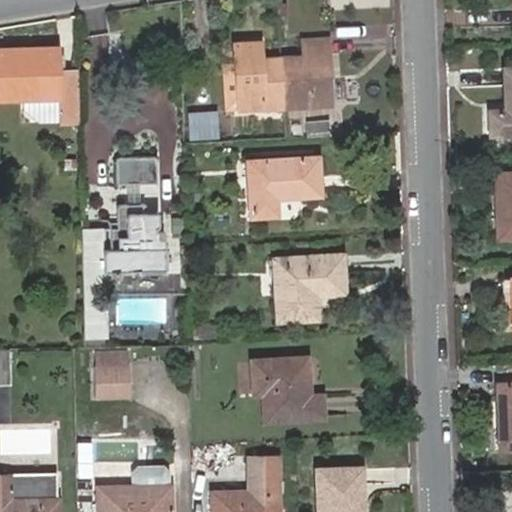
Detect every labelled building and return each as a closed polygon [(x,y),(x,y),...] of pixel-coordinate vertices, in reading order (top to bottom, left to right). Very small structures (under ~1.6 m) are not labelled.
[(302,56),(280,56),(283,108),(310,108),(329,107),(328,38),(301,38),(302,56)] [(283,108),(280,56),(263,56),(263,40),(233,40),(234,89),(234,105),(234,108),(283,108)] [(78,125),(77,74),(58,75),(57,51),(0,52),(0,102),(24,103),(58,102),(58,125),(78,125)] [(234,89),(233,60),(222,60),(222,105),(234,105),(234,89)] [(511,68),(503,69),(504,105),(486,106),(488,135),(511,133),(511,68)] [(58,102),(24,103),(24,112),(37,125),(58,125),(58,102)] [(283,108),(283,118),(310,118),(310,108),(283,108)] [(188,143),(215,142),(213,114),(187,116),(188,143)] [(303,122),(304,140),(328,138),(328,120),(303,122)] [(155,161),(117,162),(113,166),(114,187),(156,186),(155,161)] [(243,165),(246,219),(272,218),(271,199),(313,197),(312,161),(243,165)] [(505,189),(506,236),(511,235),(511,172),(494,173),(494,189),(505,189)] [(496,236),(506,236),(505,189),(494,189),(496,236)] [(116,232),(109,232),(102,232),(103,249),(101,249),(101,254),(104,255),(102,260),(102,281),(104,281),(104,277),(108,278),(108,281),(117,281),(117,278),(130,277),(130,275),(137,274),(137,277),(165,276),(165,253),(162,254),(162,237),(154,237),(154,231),(156,231),(156,215),(141,215),(141,208),(115,208),(115,211),(116,225),(116,232)] [(101,249),(81,249),(82,281),(102,281),(102,260),(104,255),(101,254),(101,249)] [(341,259),(272,263),(276,323),(314,321),(313,297),(342,295),(341,259)] [(108,332),(109,296),(87,295),(87,331),(108,332)] [(220,327),(195,329),(196,341),(222,338),(224,338),(223,331),(221,330),(220,327)] [(0,390),(11,390),(10,358),(0,357),(0,390)] [(91,357),(91,370),(91,401),(126,400),(125,371),(125,358),(91,357)] [(305,361),(251,364),(253,396),(262,396),(264,424),(322,420),(321,399),(309,399),(305,361)] [(511,448),(511,383),(495,384),(495,402),(501,401),(502,449),(511,448)] [(170,511),(170,488),(166,488),(166,474),(161,470),(135,471),(127,478),(128,491),(93,491),(94,511),(170,511)] [(318,511),(361,511),(360,471),(318,472),(318,511)] [(55,511),(55,484),(28,484),(27,501),(9,501),(8,488),(8,484),(8,478),(0,478),(0,511),(55,511)] [(212,499),(212,511),(276,511),(276,479),(249,480),(248,497),(212,499)]
